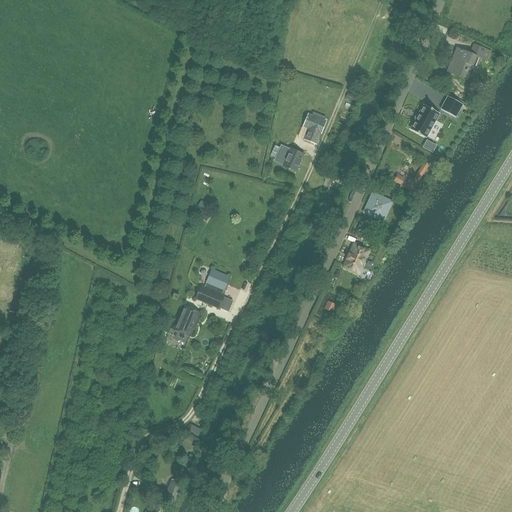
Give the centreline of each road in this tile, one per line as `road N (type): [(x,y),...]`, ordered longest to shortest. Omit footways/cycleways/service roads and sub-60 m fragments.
road 1 (track): [(119,511),(141,442),(195,406),(382,0)]
road 2 (unclassified): [(210,511),(441,0)]
road 3 (track): [(0,209),(111,267),(134,263),(197,0)]
road 4 (tertiary): [(291,511),(511,159)]
